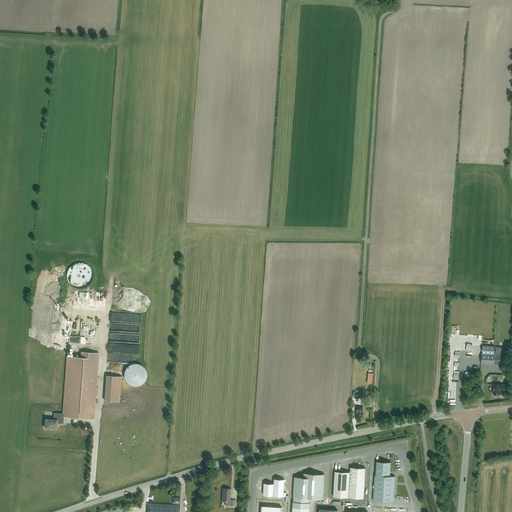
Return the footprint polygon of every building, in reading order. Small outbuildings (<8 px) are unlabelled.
[(109,342),(109,352),(139,353),(139,343),(109,342)] [(482,353),(481,363),(494,364),(495,359),(505,360),(506,347),(496,347),(495,354),(494,354),(495,346),(483,345),(482,353)] [(54,413),(53,420),(46,419),(45,428),(49,428),(49,429),(53,429),(57,429),(57,423),(63,423),(64,416),(93,419),(98,359),(99,353),(81,352),(80,358),(68,357),(64,413),(54,413)] [(124,374),(124,375),(124,376),(124,377),(124,378),(124,379),(125,380),(126,381),(126,382),(127,383),(128,384),(129,384),(130,385),(131,385),(132,386),(133,386),(134,386),(135,386),(136,386),(137,386),(138,385),(140,385),(141,384),(142,384),(142,383),(143,383),(143,382),(144,382),(144,381),(145,380),(145,379),(146,378),(146,377),(146,376),(146,375),(146,374),(146,373),(146,372),(146,371),(145,370),(145,369),(144,368),(144,367),(143,366),(142,366),(141,365),(140,365),(139,364),(138,364),(137,364),(136,363),(135,363),(134,363),(133,364),(131,364),(130,364),(129,365),(128,365),(128,366),(127,367),(126,368),(125,369),(125,370),(124,370),(124,371),(124,372),(124,373),(124,374)] [(104,400),(119,402),(121,376),(106,375),(104,400)] [(507,385),(501,384),(494,383),(493,394),(500,394),(500,391),(506,391),(507,385)] [(354,398),(362,399),(362,392),(361,392),(361,390),(356,390),(356,391),(354,391),(354,398)] [(390,476),(391,462),(377,461),(376,475),(390,476)] [(350,472),(349,497),(363,498),(365,468),(350,467),(350,472)] [(349,497),(350,472),(335,471),(333,496),(349,497)] [(294,497),(293,502),(309,503),(310,498),(323,499),(324,474),(304,473),(303,477),(294,477),(293,497),(294,497)] [(373,500),(393,502),(395,476),(390,476),(376,475),(375,475),(373,500)] [(274,489),(284,489),(284,479),(274,479),(274,484),(274,489)] [(273,496),(274,489),(274,484),(264,483),(263,495),(273,496)] [(233,506),(233,500),(230,500),(230,489),(223,488),(222,501),(225,501),(225,505),(233,506)] [(309,511),(310,503),(309,503),(293,502),(292,511),(309,511)] [(179,511),(180,505),(148,503),(147,511),(179,511)]
